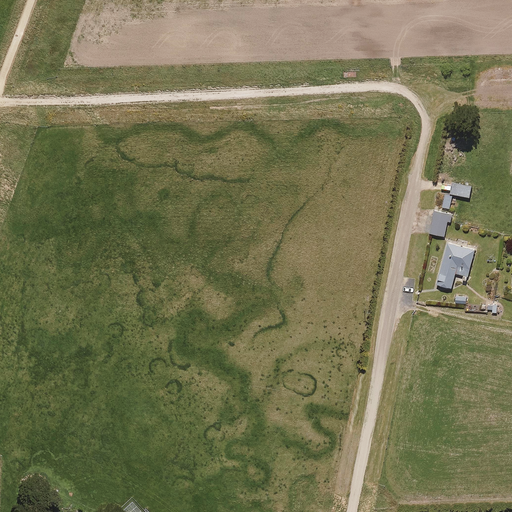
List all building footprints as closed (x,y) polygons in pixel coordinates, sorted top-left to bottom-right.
[(471,185),(456,182),(454,195),(469,198),(471,185)] [(452,195),(445,193),(443,207),(450,209),(452,195)] [(449,215),(434,211),(429,234),(444,237),(449,215)] [(475,250),(447,243),(436,285),(451,289),(455,274),(468,277),(475,250)] [(466,297),(455,296),(454,303),(466,304),(466,297)] [(497,314),(497,302),(487,302),(487,310),(490,310),(490,314),(497,314)]
